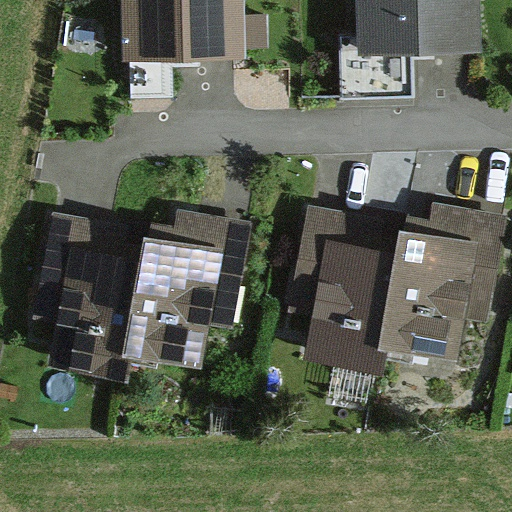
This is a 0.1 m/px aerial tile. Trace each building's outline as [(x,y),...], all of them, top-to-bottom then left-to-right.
[(259,0),(144,0),(147,54),(261,49),(259,0)] [(492,0),(376,0),(380,53),(495,46),(492,0)] [(432,252),(398,247),(381,345),(453,357),(460,314),(484,317),(499,224),(438,214),(432,252)] [(381,345),(398,247),(400,231),(314,218),(298,319),(325,324),(318,363),(377,373),(381,345)] [(172,264),(144,259),(127,356),(198,368),(206,322),(225,326),(242,231),(180,220),(172,264)] [(122,381),(127,356),(144,259),(147,243),(55,227),(39,319),(68,325),(60,370),(122,381)]
